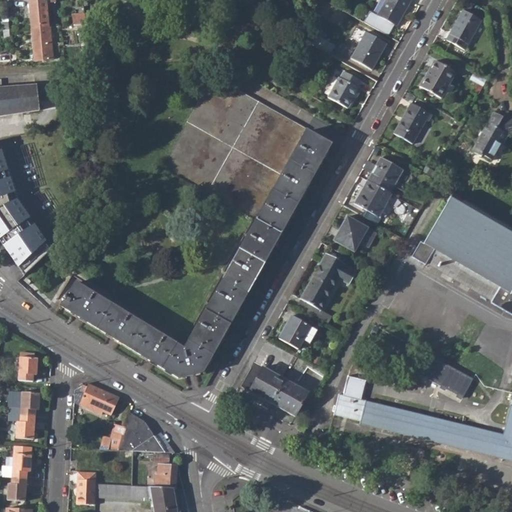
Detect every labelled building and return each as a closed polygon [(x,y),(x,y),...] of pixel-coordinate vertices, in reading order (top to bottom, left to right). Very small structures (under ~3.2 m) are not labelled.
[(54,0),(29,0),(32,29),(49,27),(46,2),(55,1),(54,0)] [(387,0),(378,16),(398,28),(413,2),(410,0),(387,0)] [(448,42),(466,52),(483,22),(465,12),(448,42)] [(73,14),(74,25),(85,24),(84,13),(73,14)] [(78,27),(79,38),(87,38),(86,26),(78,27)] [(32,29),(35,60),(53,59),(50,27),(49,27),(32,29)] [(338,41),(322,32),(314,45),(331,54),(338,41)] [(352,59),(373,71),(388,45),(367,32),(352,59)] [(420,89),(441,101),(442,99),(449,87),(456,75),(435,63),(420,89)] [(348,108),(352,101),(359,89),(358,88),(362,82),(345,72),(341,79),(340,78),(329,97),(348,108)] [(0,75),(1,87),(36,84),(35,73),(0,75)] [(488,82),(475,75),(471,81),(484,89),(488,82)] [(60,82),(36,84),(38,108),(62,106),(60,82)] [(0,87),(0,115),(38,108),(36,84),(1,87),(0,87)] [(455,90),(449,87),(442,99),(448,102),(455,90)] [(175,157),(178,166),(188,169),(191,181),(204,185),(228,194),(226,187),(217,189),(225,166),(236,170),(223,174),(225,182),(234,179),(236,189),(242,173),(237,171),(249,167),(253,183),(266,179),(271,167),(273,168),(282,143),(289,141),(298,116),(222,88),(199,94),(175,157)] [(361,90),(359,89),(352,101),(354,102),(361,90)] [(394,136),(413,147),(427,124),(429,125),(433,118),(411,106),(394,136)] [(484,156),(493,162),(503,145),(508,136),(511,134),(511,118),(502,120),(504,117),(496,113),(474,154),(483,158),(484,156)] [(158,363),(180,377),(187,375),(197,372),(204,370),(220,343),(225,334),(238,311),(242,303),(255,281),(259,273),(272,250),(277,241),(289,220),(306,190),(309,184),(322,160),(326,154),(331,144),(307,130),(257,219),(185,348),(77,281),(68,296),(64,293),(61,297),(65,300),(62,304),(77,313),(88,320),(112,335),(122,341),(148,357),(158,363)] [(0,239),(25,275),(52,250),(45,243),(46,242),(18,199),(0,144),(0,239)] [(389,194),(390,194),(403,170),(381,158),(368,182),(389,194)] [(377,216),(389,194),(368,182),(355,204),(367,211),(363,218),(376,225),(380,218),(377,216)] [(511,224),(455,191),(423,245),(420,244),(411,259),(424,267),(425,265),(489,303),(488,305),(511,319),(511,224)] [(334,242),(354,253),(360,244),(368,249),(376,235),(347,218),(334,242)] [(326,255),(301,301),(297,307),(328,324),(331,318),(320,312),(338,280),(348,285),(355,273),(344,267),(345,266),(326,255)] [(278,340),(298,351),(303,342),(309,345),(317,331),(292,317),(278,340)] [(417,372),(462,398),(474,377),(429,351),(417,372)] [(19,380),(33,380),(33,375),(37,375),(37,359),(35,358),(35,354),(21,353),(19,380)] [(249,392),(271,404),(285,381),(263,368),(249,392)] [(511,398),(503,435),(358,401),(359,398),(361,398),(363,390),(361,389),(362,385),(364,385),(365,381),(355,379),(355,380),(345,378),(342,394),(343,394),(342,397),(338,396),(335,407),(333,406),(332,412),(334,413),(333,416),(360,422),(359,426),(511,461),(511,398)] [(271,404),(295,418),(308,394),(285,381),(271,404)] [(80,406),(90,410),(91,408),(104,414),(112,417),(120,399),(90,385),(89,388),(85,386),(82,391),(86,393),(80,406)] [(75,403),(80,406),(86,393),(82,391),(85,386),(75,389),(75,403)] [(38,410),(40,396),(23,395),(14,394),(13,408),(10,414),(21,415),(35,416),(36,410),(38,410)] [(102,416),(104,414),(91,408),(90,410),(102,416)] [(122,451),(165,453),(145,423),(130,413),(127,428),(122,451)] [(33,439),(35,416),(21,415),(10,414),(9,421),(18,422),(17,438),(33,439)] [(296,430),(302,433),(307,425),(301,422),(296,430)] [(116,426),(113,438),(104,436),(101,449),(122,451),(127,428),(116,426)] [(33,448),(14,447),(13,465),(13,468),(3,467),(2,476),(13,477),(27,478),(28,472),(31,472),(33,448)] [(158,462),(174,462),(174,454),(171,454),(170,455),(158,454),(158,462)] [(155,475),(155,488),(173,490),(176,490),(176,467),(158,466),(158,475),(155,475)] [(98,473),(79,471),(77,505),(98,506),(98,498),(98,485),(98,473)] [(9,500),(27,501),(27,478),(13,477),(12,484),(9,484),(9,500)] [(177,511),(173,490),(155,488),(116,486),(98,485),(98,498),(152,501),(153,511),(177,511)]
